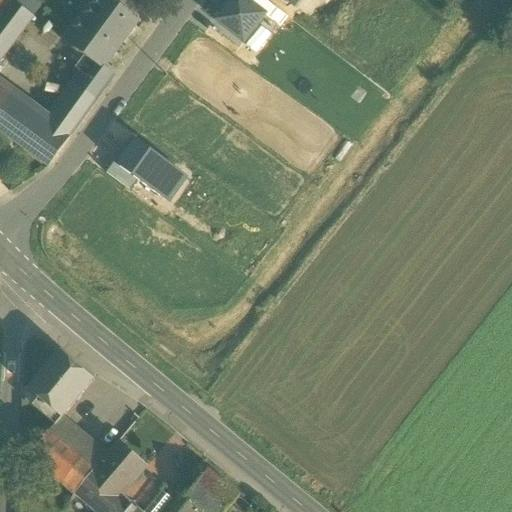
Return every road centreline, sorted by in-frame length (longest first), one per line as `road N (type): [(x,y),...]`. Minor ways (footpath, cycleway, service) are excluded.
road 1 (secondary): [(314,511),(37,287)]
road 2 (tertiary): [(0,241),(192,0)]
road 3 (unclassified): [(37,287),(13,312),(3,511)]
